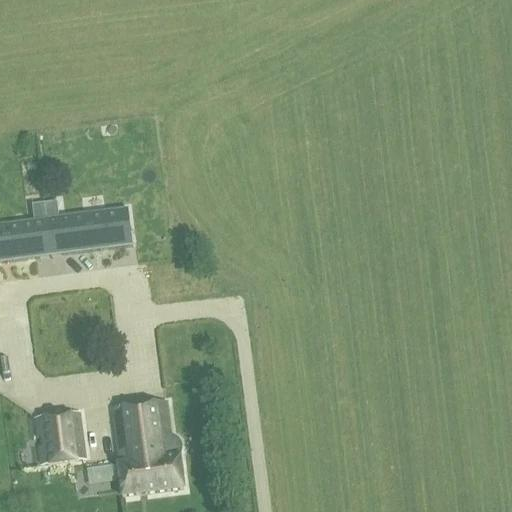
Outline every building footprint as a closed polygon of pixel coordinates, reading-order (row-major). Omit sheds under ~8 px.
[(45,205),(47,220),(58,219),(56,204),(45,205)] [(47,220),(45,205),(33,207),(35,222),(47,220)] [(52,258),(125,249),(120,211),(58,219),(47,220),(52,258)] [(35,222),(0,226),(0,264),(52,258),(47,220),(35,222)] [(117,466),(122,499),(184,491),(180,457),(181,453),(182,451),(182,449),(182,447),(179,442),(178,441),(176,439),(174,438),(170,437),(166,404),(113,411),(120,466),(117,466)] [(34,420),(40,468),(87,462),(81,414),(34,420)]
